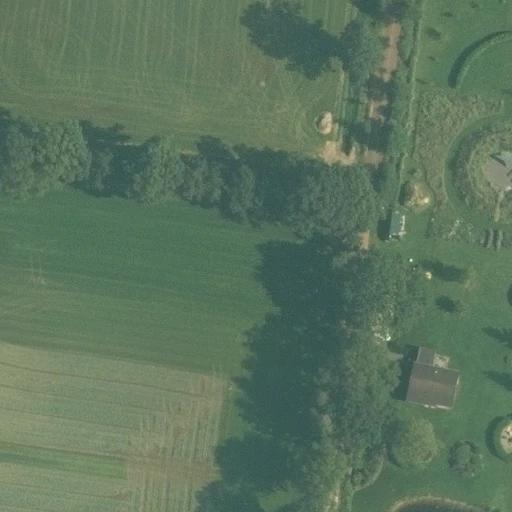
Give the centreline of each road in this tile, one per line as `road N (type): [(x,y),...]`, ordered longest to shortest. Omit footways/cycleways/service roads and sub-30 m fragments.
road 1 (track): [(330,511),(370,169)]
road 2 (track): [(395,0),(370,169)]
